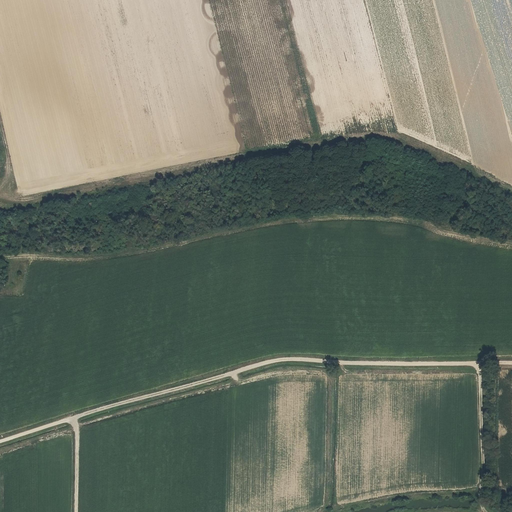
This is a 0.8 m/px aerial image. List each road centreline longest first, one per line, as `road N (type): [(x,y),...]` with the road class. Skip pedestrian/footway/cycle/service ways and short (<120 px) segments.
road 1 (track): [(511,361),(276,359),(0,441)]
road 2 (residential): [(487,511),(479,360)]
